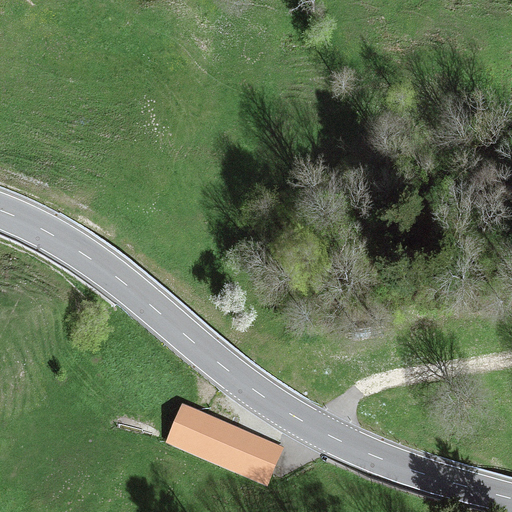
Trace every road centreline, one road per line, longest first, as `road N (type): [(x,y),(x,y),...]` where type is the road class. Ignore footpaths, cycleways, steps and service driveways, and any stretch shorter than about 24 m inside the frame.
road 1 (secondary): [(511,498),(381,458),(290,413),(92,259),(0,209)]
road 2 (track): [(328,434),(347,402),(375,382),(511,357)]
